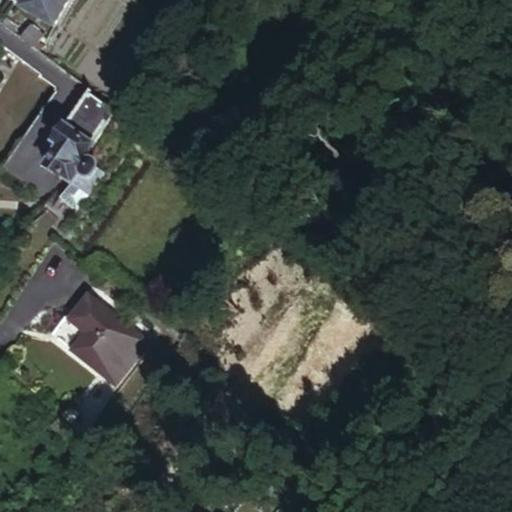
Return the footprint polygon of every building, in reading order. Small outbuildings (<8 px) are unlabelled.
[(25,0),(20,8),(54,28),(70,0),(25,0)] [(30,30),(22,40),(34,49),(42,39),(30,30)] [(134,130),(91,98),(68,129),(95,147),(89,157),(96,163),(97,172),(82,191),(91,198),(92,199),(109,176),(104,172),(134,130)] [(97,172),(96,163),(89,157),(95,147),(68,129),(57,144),(63,149),(49,169),(74,186),(82,191),(97,172)] [(216,177),(183,156),(174,169),(208,190),(216,177)] [(82,191),(74,186),(63,201),(80,214),(91,198),(82,191)] [(150,347),(94,299),(75,321),(91,334),(76,351),(116,385),(150,347)] [(97,438),(71,412),(63,420),(89,446),(97,438)] [(73,438),(59,424),(51,432),(65,446),(73,438)]
